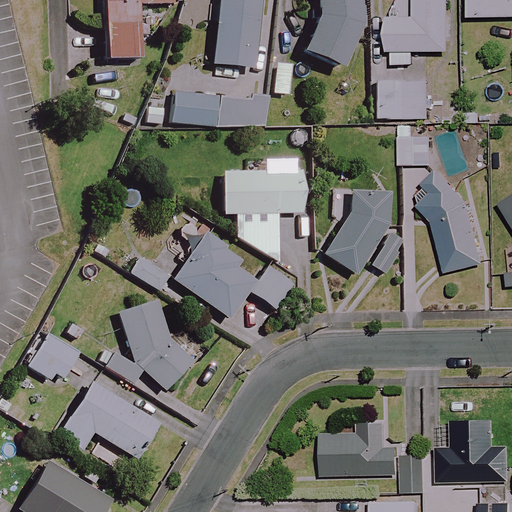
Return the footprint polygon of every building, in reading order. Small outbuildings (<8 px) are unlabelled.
[(100,0),(101,62),(135,62),(135,37),(151,37),(150,23),(135,23),(135,8),(173,8),(172,0),(100,0)] [(258,0),(216,0),(209,67),(250,72),(258,0)] [(356,28),(356,0),(315,0),(315,17),(298,55),(336,72),(356,28)] [(449,54),(449,0),(413,0),(413,20),(387,20),(387,53),(449,54)] [(511,18),(511,0),(467,0),(468,20),(511,18)] [(288,67),(273,65),(270,96),(285,98),(288,67)] [(428,120),(428,83),(373,84),(373,121),(428,120)] [(215,99),(213,128),(262,130),(263,97),(247,96),(247,100),(215,99)] [(213,128),(215,99),(171,97),(169,127),(213,128)] [(412,127),(399,127),(398,166),(430,167),(430,139),(412,139),(412,127)] [(233,216),(233,242),(260,259),(275,259),(275,216),(299,216),(299,174),(218,174),(219,216),(233,216)] [(431,195),(417,209),(436,226),(446,274),(481,267),(469,205),(435,174),(423,187),(431,195)] [(382,231),(383,195),(351,200),(349,212),(319,257),(352,278),(378,238),(382,231)] [(511,199),(501,205),(511,225),(511,199)] [(386,231),(364,266),(380,276),(402,241),(386,231)] [(225,321),(253,282),(233,268),(237,262),(204,237),(171,283),(225,321)] [(165,278),(135,260),(126,275),(157,293),(165,278)] [(188,363),(163,342),(149,301),(114,317),(124,340),(102,366),(127,387),(139,373),(162,393),(188,363)] [(75,356),(43,336),(24,368),(47,382),(51,376),(59,381),(75,356)] [(86,385),(55,437),(123,479),(155,426),(86,385)] [(494,449),(494,422),(453,422),(453,448),(437,448),(437,484),(509,483),(509,449),(494,449)] [(384,426),(356,426),(356,435),(321,436),(322,478),(399,477),(400,493),(424,493),(423,454),(399,454),(399,449),(385,449),(384,426)] [(101,511),(108,502),(45,463),(15,511),(16,511),(101,511)] [(363,511),(364,500),(349,499),(348,511),(363,511)]
